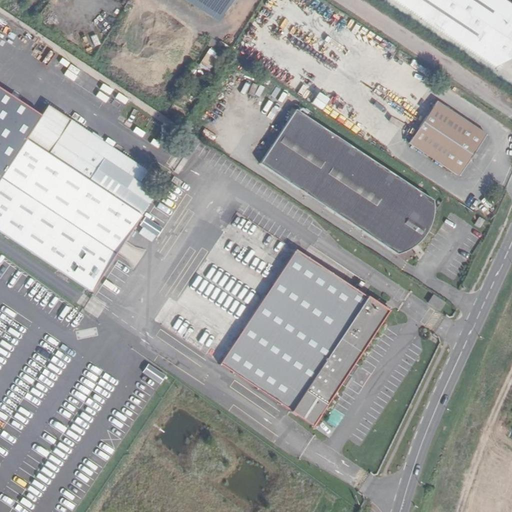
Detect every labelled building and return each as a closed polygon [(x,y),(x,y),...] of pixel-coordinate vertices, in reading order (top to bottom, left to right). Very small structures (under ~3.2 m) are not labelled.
[(224,13),(202,0),(183,0),(218,22),(224,13)] [(202,0),(224,13),(232,0),(202,0)] [(509,54),(511,48),(511,1),(509,0),(395,0),(489,62),(499,48),(509,54)] [(489,62),(509,54),(499,48),(489,62)] [(468,157),(472,151),(483,134),(435,101),(408,142),(456,174),(468,157)] [(70,167),(93,135),(50,105),(27,138),(70,167)] [(330,201),(325,207),(400,257),(407,254),(415,249),(424,238),(430,227),(433,214),(434,202),(297,113),(261,165),(308,196),(313,189),(330,201)] [(0,230),(90,290),(155,193),(141,183),(149,172),(93,135),(70,167),(27,138),(0,176),(0,230)] [(308,196),(325,207),(330,201),(313,189),(308,196)] [(479,227),(483,221),(477,217),(473,224),(479,227)] [(296,252),(219,364),(233,373),(291,411),(312,425),(339,384),(355,360),(387,312),(296,252)] [(439,312),(444,304),(432,296),(427,303),(439,312)] [(360,364),(355,360),(339,384),(345,388),(360,364)]
